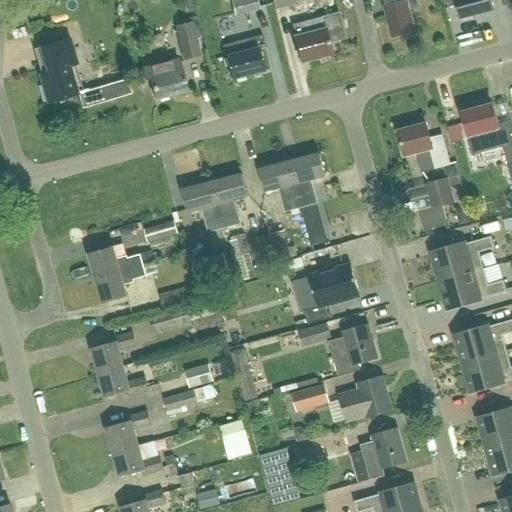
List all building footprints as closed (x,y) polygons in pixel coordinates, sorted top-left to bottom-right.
[(229,0),(234,16),(259,10),(256,0),(229,0)] [(271,0),(274,10),(297,4),(295,0),(271,0)] [(396,0),(397,4),(386,7),(394,37),(416,32),(410,10),(420,8),(417,0),(396,0)] [(491,0),(446,0),(449,8),(456,7),(460,20),(495,11),(491,0)] [(331,54),(328,44),(345,40),(338,14),(320,19),(323,31),(310,35),(307,23),(292,27),(295,39),(294,39),(300,63),(331,54)] [(186,59),(200,56),(191,22),(178,26),(186,59)] [(257,50),(265,48),(262,36),(223,46),(232,80),(263,72),(257,50)] [(47,104),(78,95),(78,94),(70,68),(78,66),(70,39),(39,48),(46,73),(39,75),(47,104)] [(186,92),(181,70),(180,71),(178,60),(142,69),(145,81),(150,80),(155,100),(186,92)] [(127,80),(78,94),(78,95),(82,110),(132,95),(127,80)] [(493,105),(463,114),(474,155),(504,146),(509,164),(511,163),(511,122),(503,125),(503,127),(499,128),(493,105)] [(450,165),(443,136),(431,139),(427,126),(399,133),(405,157),(419,153),(424,172),(450,165)] [(449,129),(451,139),(463,136),(460,126),(449,129)] [(315,193),(312,181),(326,177),(320,155),(290,163),(302,209),(316,205),(313,193),(315,193)] [(290,163),(260,171),(265,193),(279,189),(283,201),(285,201),(288,213),(302,209),(290,163)] [(458,175),(456,165),(445,168),(447,178),(458,175)] [(238,213),(235,201),(249,197),(243,176),(213,184),(225,229),(239,226),(236,214),(238,213)] [(457,203),(451,178),(428,184),(434,208),(422,211),(427,230),(450,224),(446,207),(457,203)] [(182,192),(188,213),(202,210),(205,222),(207,221),(211,233),(225,229),(213,184),(182,192)] [(149,243),(179,234),(175,221),(145,229),(149,243)] [(325,241),(321,224),(308,227),(312,244),(325,241)] [(278,257),(291,254),(285,232),(272,235),(278,257)] [(258,268),(270,265),(264,237),(251,240),(258,268)] [(432,254),(440,282),(484,270),(479,254),(495,249),(492,238),(432,254)] [(249,280),(239,240),(231,242),(241,282),(249,280)] [(96,280),(121,273),(145,266),(142,255),(129,259),(128,256),(117,259),(114,248),(89,255),(96,280)] [(153,252),(142,255),(145,266),(156,263),(153,252)] [(227,273),(222,253),(191,262),(196,281),(227,273)] [(156,263),(145,266),(147,276),(159,273),(156,263)] [(351,265),(310,277),(319,308),(305,312),(309,325),(333,318),(329,305),(360,296),(351,265)] [(145,266),(121,273),(96,280),(103,305),(128,297),(125,285),(135,282),(135,279),(147,276),(145,266)] [(488,286),(484,270),(440,282),(448,310),(507,293),(504,281),(488,286)] [(166,310),(199,301),(195,286),(162,295),(166,310)] [(156,332),(194,321),(190,308),(152,318),(156,332)] [(511,321),(456,337),(463,365),(507,353),(503,336),(511,333),(511,321)] [(330,324),(301,332),(305,347),(334,339),(330,324)] [(344,338),(328,342),(338,377),(360,371),(358,364),(378,359),(368,326),(342,333),(344,338)] [(300,331),(285,335),(289,349),(304,344),(300,331)] [(124,367),(120,350),(137,346),(134,334),(114,339),(115,343),(92,349),(99,374),(124,367)] [(231,353),(245,401),(259,397),(244,349),(231,353)] [(511,368),(511,369),(507,353),(463,365),(471,393),(511,381),(511,368)] [(223,363),(213,366),(215,376),(225,373),(223,363)] [(211,365),(188,371),(192,388),(216,382),(211,365)] [(99,374),(106,399),(128,392),(130,397),(150,391),(147,380),(129,384),(124,367),(99,374)] [(357,385),(358,390),(339,395),(347,423),(366,418),(393,410),(383,377),(357,385)] [(299,412),(332,403),(327,385),(294,394),(299,412)] [(167,412),(198,404),(195,391),(164,399),(167,412)] [(511,410),(479,420),(487,448),(511,440),(511,410)] [(138,446),(134,429),(152,424),(148,412),(128,418),(129,422),(106,428),(113,453),(138,446)] [(220,426),(229,461),(252,455),(243,420),(220,426)] [(307,431),(302,428),(295,430),(298,442),(309,439),(307,431)] [(385,477),(383,469),(408,462),(398,429),(372,437),(373,442),(359,446),(369,481),(385,477)] [(511,440),(487,448),(495,475),(511,470),(511,440)] [(113,453),(120,477),(143,471),(144,475),(164,470),(161,458),(143,463),(138,446),(113,453)] [(275,505),(299,498),(285,448),(261,455),(275,505)] [(180,478),(183,489),(195,485),(192,474),(180,478)] [(421,511),(414,486),(355,502),(357,511),(364,511),(373,510),(373,511),(421,511)] [(149,511),(149,508),(166,503),(163,491),(143,497),(144,501),(121,507),(122,511),(149,511)] [(511,511),(511,499),(502,503),(504,511),(511,511)]
